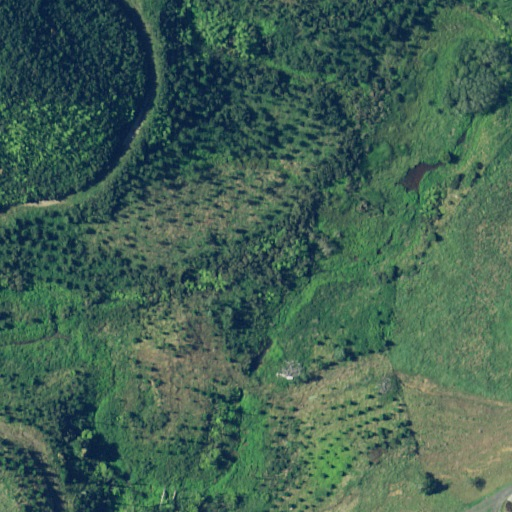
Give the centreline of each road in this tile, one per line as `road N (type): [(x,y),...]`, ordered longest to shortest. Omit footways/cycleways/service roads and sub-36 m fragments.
road 1 (track): [(0,387),(35,396),(115,448),(260,443),(348,452),(511,503)]
road 2 (track): [(135,0),(181,68),(158,149),(34,206),(0,213)]
